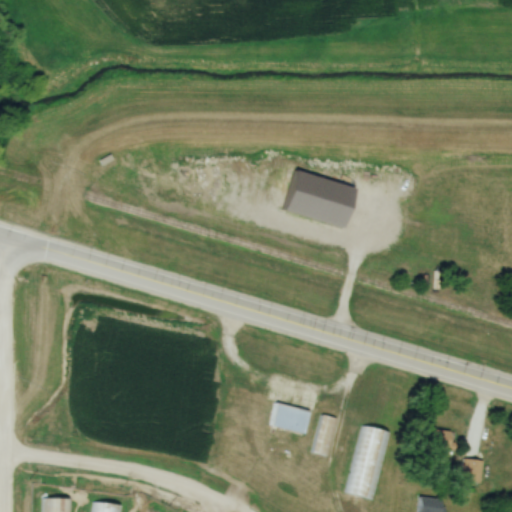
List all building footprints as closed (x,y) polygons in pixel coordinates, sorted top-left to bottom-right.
[(267,427),(304,434),(308,411),(272,403),(267,427)] [(327,458),(337,420),(320,415),(311,454),(327,458)] [(375,502),(391,433),(362,427),(347,495),(375,502)] [(454,433),(424,429),(422,448),(452,451),(454,433)] [(436,511),(439,501),(418,497),(415,511),(436,511)] [(42,499),(42,511),(71,511),(72,499),(42,499)] [(91,511),(119,511),(120,506),(92,503),(91,511)]
